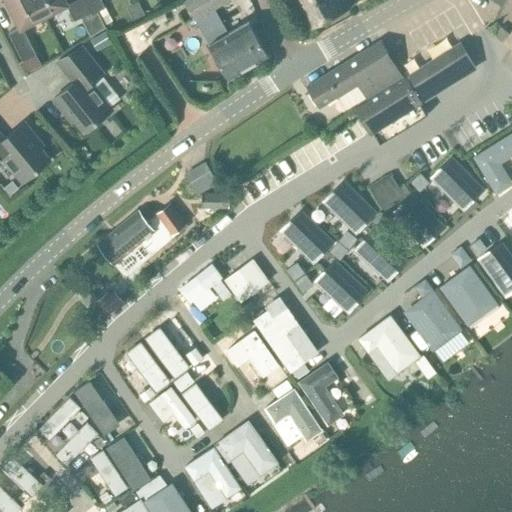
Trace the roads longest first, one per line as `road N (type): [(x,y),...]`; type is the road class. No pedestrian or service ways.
road 1 (unclassified): [(0,303),(157,161),(291,71)]
road 2 (unclassified): [(291,71),(410,0)]
